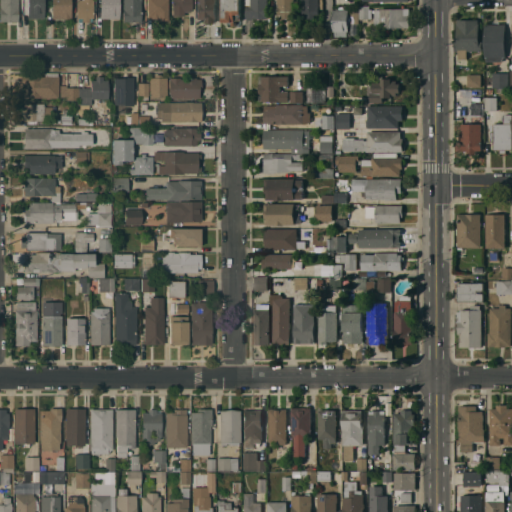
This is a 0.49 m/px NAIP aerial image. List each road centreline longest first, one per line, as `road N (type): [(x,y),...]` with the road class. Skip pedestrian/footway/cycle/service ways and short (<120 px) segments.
road 1 (secondary): [(435,511),(432,0)]
road 2 (residential): [(435,376),(0,377)]
road 3 (tertiary): [(432,55),(0,55)]
road 4 (residential): [(234,55),(234,377)]
